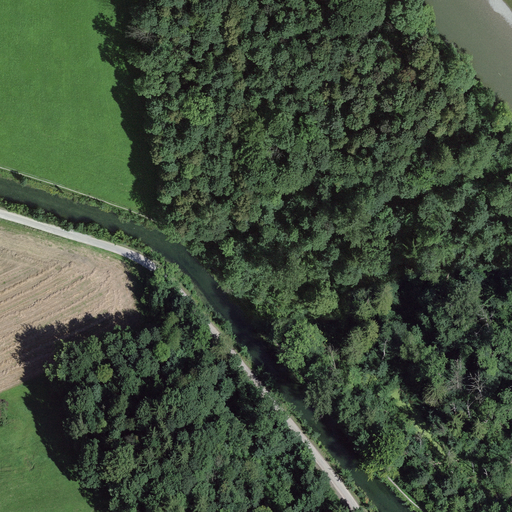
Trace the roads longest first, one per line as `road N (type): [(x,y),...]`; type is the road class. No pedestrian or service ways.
road 1 (track): [(359,511),(178,288),(131,255),(0,215)]
road 2 (track): [(202,253),(251,191),(236,0)]
